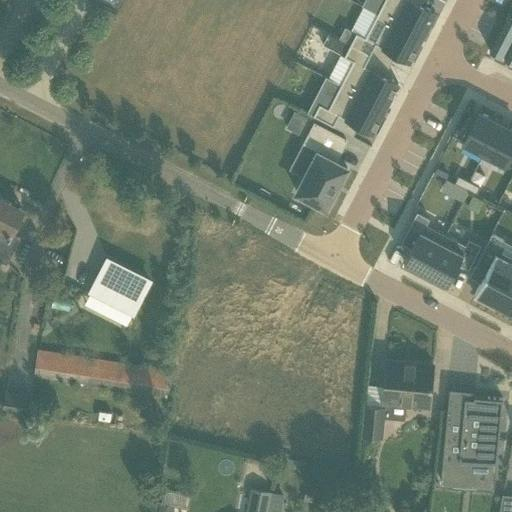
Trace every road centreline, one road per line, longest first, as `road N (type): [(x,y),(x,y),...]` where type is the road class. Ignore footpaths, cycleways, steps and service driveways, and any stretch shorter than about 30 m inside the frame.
road 1 (unclassified): [(334,255),(0,86)]
road 2 (residential): [(443,62),(334,255)]
road 3 (unclassified): [(511,346),(334,255)]
